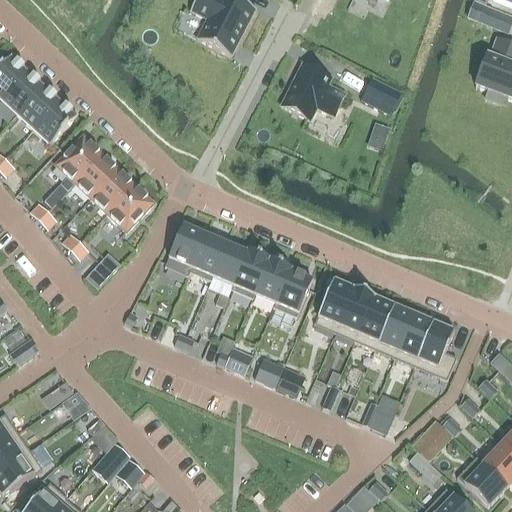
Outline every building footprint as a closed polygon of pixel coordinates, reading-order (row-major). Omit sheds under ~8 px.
[(196,41),(195,42),(230,60),(230,59),(254,13),(255,12),(231,0),(196,0),(189,14),(190,15),(190,14),(206,22),(197,41),(196,41)] [(473,4),(467,19),(482,25),(488,10),(473,4)] [(511,19),(499,14),(493,30),(508,36),(511,26),(511,19)] [(474,90),(487,95),(502,100),(511,104),(511,48),(497,43),(490,61),(486,59),(474,90)] [(0,103),(27,74),(10,58),(0,69),(0,103)] [(330,82),(301,67),(280,109),(308,124),(315,111),(332,120),(344,98),(327,89),(330,82)] [(0,104),(16,119),(43,89),(27,74),(0,103),(0,104)] [(32,133),(59,104),(43,89),(16,119),(32,133)] [(365,93),(360,104),(389,119),(395,108),(365,93)] [(59,104),(32,133),(49,149),(76,119),(59,104)] [(101,158),(82,140),(54,169),(66,180),(59,188),(67,195),(74,188),(101,158)] [(101,158),(74,188),(90,203),(117,173),(101,158)] [(4,164),(0,168),(0,176),(5,181),(13,173),(4,164)] [(117,173),(90,203),(106,218),(133,189),(117,173)] [(133,189),(106,218),(125,236),(153,207),(133,189)] [(38,225),(46,216),(38,208),(29,217),(38,225)] [(46,216),(38,225),(47,234),(55,225),(46,216)] [(182,229),(164,271),(187,281),(189,276),(188,276),(204,238),(182,229)] [(225,247),(204,238),(188,276),(189,276),(210,285),(212,281),(211,281),(225,247)] [(70,255),(78,247),(70,239),(61,247),(70,255)] [(78,247),(70,255),(79,264),(87,255),(78,247)] [(246,256),(225,247),(211,281),(212,281),(232,289),(232,290),(246,257),(246,256)] [(254,299),(269,264),(246,254),(246,256),(246,257),(232,290),(232,289),(230,294),(252,303),(254,299)] [(289,275),(290,273),(269,264),(254,299),(274,307),(275,308),(289,275)] [(97,269),(84,283),(96,294),(109,280),(97,269)] [(295,322),(311,284),(289,275),(275,308),(274,307),(272,312),(295,322)] [(313,328),(334,337),(352,293),(332,284),(313,328)] [(352,292),(352,293),(334,337),(354,346),(372,301),(373,302),(374,301),(352,292)] [(392,310),(373,302),(372,301),(354,346),(374,354),(392,310)] [(392,310),(374,354),(394,363),(413,318),(393,309),(392,310)] [(129,317),(123,327),(130,331),(136,321),(129,317)] [(413,318),(394,363),(414,371),(433,327),(432,327),(432,326),(413,318)] [(453,336),(433,327),(414,371),(446,385),(456,362),(444,357),(453,336)] [(205,328),(201,339),(209,343),(213,332),(205,328)] [(185,341),(178,338),(173,349),(181,353),(185,341)] [(181,353),(188,356),(193,345),(185,341),(181,353)] [(37,355),(30,344),(9,359),(17,370),(37,355)] [(230,373),(234,375),(242,357),(232,352),(228,360),(224,371),(230,373)] [(220,356),(216,367),(223,370),(228,359),(220,356)] [(498,358),(489,367),(498,376),(507,366),(498,358)] [(262,363),(254,383),(274,392),(283,372),(262,363)] [(283,372),(274,392),(284,397),(293,376),(283,372)] [(489,402),(496,395),(485,384),(478,391),(489,402)] [(64,387),(55,394),(62,404),(71,397),(64,387)] [(330,391),(326,401),(333,405),(338,394),(330,391)] [(326,401),(321,412),(329,415),(333,405),(326,401)] [(478,414),(467,403),(460,410),(471,421),(478,414)] [(81,407),(72,413),(77,421),(87,415),(81,407)] [(370,408),(366,418),(373,421),(375,416),(377,411),(370,408)] [(373,421),(368,432),(385,439),(392,423),(375,416),(373,421)] [(0,448),(16,437),(4,418),(0,420),(0,448)] [(366,418),(361,429),(368,432),(373,421),(366,418)] [(453,440),(460,433),(449,422),(442,429),(453,440)] [(99,423),(86,433),(92,439),(104,428),(99,423)] [(98,443),(109,452),(117,443),(107,432),(98,443)] [(424,434),(420,439),(437,455),(443,448),(428,434),(424,434)] [(511,436),(500,449),(511,460),(511,436)] [(0,474),(29,455),(16,437),(0,448),(0,474)] [(98,466),(105,472),(120,454),(114,448),(98,466)] [(511,460),(500,449),(482,468),(481,469),(506,491),(511,484),(511,460)] [(42,473),(29,455),(0,474),(0,500),(1,502),(42,473)] [(416,455),(407,464),(420,476),(428,467),(416,455)] [(482,468),(475,461),(456,482),(487,511),(506,491),(481,469),(482,468)] [(128,464),(115,479),(130,492),(144,476),(128,464)] [(137,485),(143,491),(151,481),(145,476),(137,485)] [(380,505),(387,497),(375,486),(368,494),(380,505)] [(56,511),(66,502),(49,487),(27,511),(56,511)] [(362,491),(354,500),(367,511),(368,511),(376,504),(362,491)] [(427,511),(464,511),(445,493),(427,511)] [(56,511),(75,511),(66,504),(67,503),(66,502),(56,511)]
